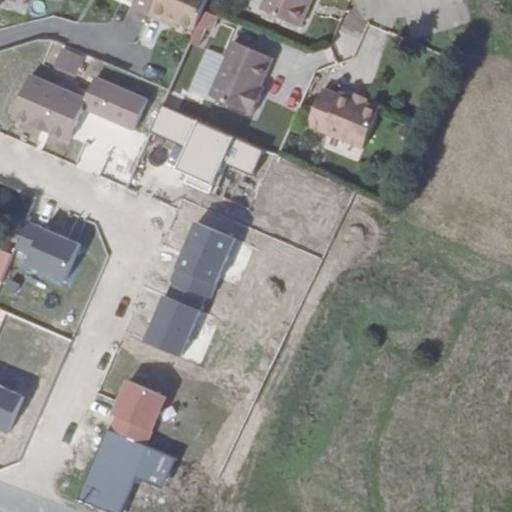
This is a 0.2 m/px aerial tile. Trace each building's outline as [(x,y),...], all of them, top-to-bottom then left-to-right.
[(128,0),(128,1),(148,12),(153,0),(128,0)] [(163,14),(176,22),(192,30),(203,5),(204,0),(153,0),(148,12),(161,19),(163,14)] [(298,23),(307,0),(261,0),(259,7),(298,23)] [(161,19),(173,26),(176,22),(163,14),(161,19)] [(255,92),(273,56),(232,38),(207,92),(253,111),(261,94),(255,92)] [(341,88),(339,92),(323,86),(307,121),(366,147),(385,107),(341,88)] [(0,247),(0,282),(4,284),(17,257),(0,247)]
